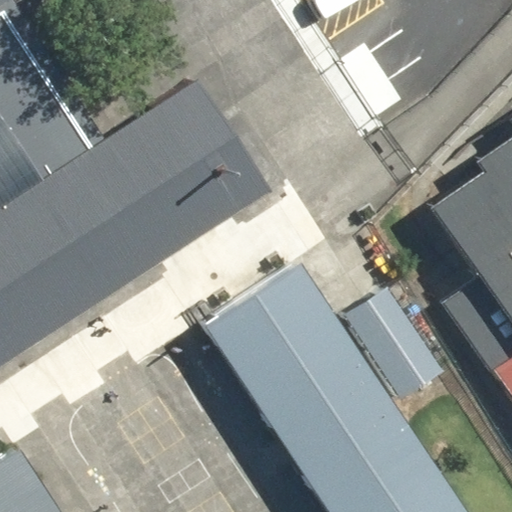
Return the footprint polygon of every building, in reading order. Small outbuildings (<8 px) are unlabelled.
[(0,0),(0,199),(94,139),(3,0),(0,0)] [(0,199),(0,365),(264,195),(188,78),(94,139),(0,199)] [(511,295),(511,115),(417,216),(481,315),(511,295)] [(456,511),(294,263),(198,325),(320,511),(456,511)] [(511,298),(481,315),(511,370),(511,298)] [(57,511),(12,443),(0,451),(0,511),(57,511)]
